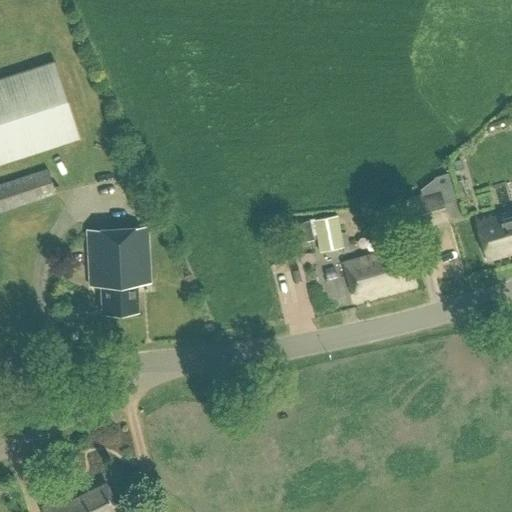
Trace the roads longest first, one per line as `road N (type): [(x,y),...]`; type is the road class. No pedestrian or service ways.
road 1 (tertiary): [(183,360),(384,330),(511,291)]
road 2 (unclassified): [(0,450),(183,360)]
road 3 (tertiary): [(0,369),(183,360)]
